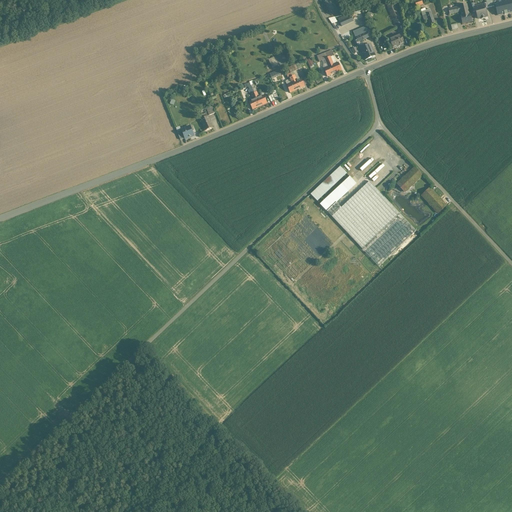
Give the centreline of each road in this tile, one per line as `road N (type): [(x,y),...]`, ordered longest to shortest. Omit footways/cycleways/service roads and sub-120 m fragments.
road 1 (unclassified): [(379,123),(0,483)]
road 2 (unclassified): [(0,218),(365,71)]
road 3 (track): [(143,349),(209,406),(298,511)]
road 4 (unclassified): [(379,123),(511,263)]
road 5 (unclassified): [(365,71),(511,24)]
